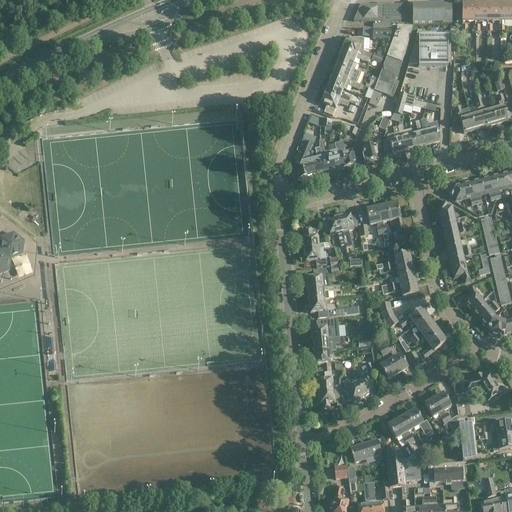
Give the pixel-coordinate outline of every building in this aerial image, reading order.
[(391,22),(401,22),(401,6),(391,6),(391,3),(377,3),(377,6),(360,6),(354,22),(373,23),(373,27),(391,28),(391,22)] [(451,23),(451,5),(412,6),(412,24),(451,23)] [(475,5),(462,5),(462,22),(475,22),(475,5)] [(487,5),(475,5),(475,22),(480,22),(487,22),(487,5)] [(499,22),(499,5),(487,5),(487,22),(499,22)] [(499,22),(511,22),(511,5),(499,5),(499,22)] [(379,79),(378,80),(376,84),(369,104),(376,107),(378,103),(381,94),(393,98),(398,83),(395,81),(404,56),(412,28),(398,27),(379,79)] [(390,41),(390,31),(372,30),(371,40),(390,41)] [(409,67),(409,66),(434,66),(434,33),(417,34),(408,66),(409,67)] [(451,67),(450,33),(434,33),(434,66),(450,66),(450,67),(451,67)] [(362,51),(363,51),(364,39),(353,38),(352,41),(347,39),(343,49),(370,59),(372,55),(362,51)] [(368,63),(370,59),(343,49),(339,58),(354,64),(356,65),(358,59),(368,63)] [(376,57),(382,59),(384,53),(378,51),(376,57)] [(380,65),(382,59),(376,57),(373,56),(371,62),(380,65)] [(356,65),(354,64),(339,58),(333,75),(356,84),(360,73),(354,71),(356,65)] [(472,65),(454,66),(454,71),(461,70),(461,80),(473,79),(472,65)] [(329,84),(343,90),(346,91),(348,86),(359,90),(361,86),(356,84),(333,75),(329,84)] [(494,83),(497,92),(503,91),(501,82),(494,83)] [(343,98),(340,97),(343,90),(329,84),(325,94),(349,103),(350,99),(343,96),(343,98)] [(332,116),(335,109),(336,109),(338,102),(340,103),(340,104),(347,107),(349,103),(325,94),(321,104),(326,106),(324,113),(332,116)] [(400,94),(394,114),(402,116),(404,106),(407,96),(400,94)] [(496,124),(507,121),(502,102),(504,102),(502,95),(497,97),(498,103),(499,103),(500,107),(492,109),(496,124)] [(407,96),(404,106),(409,107),(410,106),(413,107),(414,102),(415,98),(407,96)] [(479,96),(476,97),(485,128),(496,124),(492,109),(486,111),(485,107),(483,108),(479,96)] [(474,98),(478,113),(470,116),(474,131),(485,128),(476,97),(474,98)] [(459,119),(463,134),(474,131),(470,116),(462,118),(461,114),(459,108),(454,109),(456,115),(458,115),(459,119)] [(320,128),(320,120),(311,116),(309,123),(320,128)] [(321,119),(320,127),(331,128),(331,123),(321,119)] [(383,119),(381,123),(379,128),(385,131),(389,122),(383,119)] [(427,147),(423,133),(422,128),(421,122),(416,123),(419,133),(412,135),(416,151),(422,150),(421,148),(427,147)] [(351,127),(349,133),(355,136),(358,130),(351,127)] [(404,153),(398,128),(398,127),(393,128),(395,134),(387,136),(391,151),(389,151),(390,156),(404,153)] [(416,151),(412,135),(411,130),(403,132),(402,127),(398,128),(404,153),(409,151),(410,153),(416,151)] [(438,141),(435,130),(423,133),(427,147),(432,145),(433,147),(436,146),(438,141)] [(319,149),(326,174),(331,173),(331,171),(335,170),(330,151),(324,152),(321,139),(319,140),(318,146),(319,149)] [(379,141),(369,143),(370,145),(362,147),(364,153),(362,154),(364,162),(366,162),(367,163),(378,161),(378,159),(375,149),(381,148),(379,141)] [(299,164),(296,172),(297,178),(299,180),(315,176),(311,161),(309,151),(312,145),(306,142),(298,164),(299,164)] [(345,169),(351,168),(351,166),(355,165),(352,151),(344,153),(343,150),(345,150),(343,143),(339,144),(345,169)] [(339,144),(335,145),(336,149),(330,151),(335,170),(339,169),(340,170),(345,169),(339,144)] [(315,150),(317,157),(318,157),(319,159),(311,161),(315,176),(319,174),(320,176),(326,174),(319,149),(315,150)] [(511,184),(509,174),(500,176),(503,190),(509,189),(509,192),(510,191),(511,195),(511,184)] [(501,199),(499,192),(503,190),(500,176),(490,179),(496,201),(501,199)] [(484,195),(489,194),(491,202),(496,201),(490,179),(481,181),(484,195)] [(482,204),(480,196),(484,195),(481,181),(471,183),(477,205),(482,204)] [(465,200),(469,199),(471,207),(477,205),(471,183),(461,186),(465,200)] [(465,200),(461,186),(452,188),(446,197),(452,200),(452,199),(454,199),(455,202),(465,200)] [(454,219),(452,207),(449,207),(448,205),(449,205),(444,202),(438,210),(441,222),(454,219)] [(390,221),(397,220),(398,224),(397,224),(398,231),(403,230),(397,204),(386,207),(390,221)] [(390,221),(386,207),(376,209),(382,235),(386,234),(385,227),(383,227),(382,223),(390,221)] [(366,212),(369,226),(377,224),(378,228),(377,229),(378,236),(382,235),(376,209),(366,212)] [(352,247),(348,231),(353,230),(349,215),(348,216),(347,215),(343,216),(343,217),(338,218),(345,246),(345,249),(352,247)] [(330,236),(337,234),(340,247),(345,246),(338,218),(333,219),(332,219),(329,220),(328,221),(326,221),(330,236)] [(465,229),(464,224),(458,225),(458,226),(456,227),(454,219),(441,222),(443,233),(465,229)] [(361,238),(369,237),(366,227),(359,228),(361,238)] [(460,242),(458,234),(460,233),(460,234),(466,233),(465,229),(443,233),(446,245),(460,242)] [(319,249),(317,231),(311,232),(311,231),(303,232),(304,239),(302,239),(302,240),(301,242),(302,245),(303,246),(303,251),(319,249)] [(0,273),(7,271),(9,259),(20,255),(22,243),(13,235),(2,239),(0,238),(0,273)] [(406,244),(404,236),(394,239),(395,246),(406,244)] [(470,252),(469,247),(463,248),(464,249),(461,250),(460,242),(446,245),(449,256),(470,252)] [(320,261),(319,249),(303,251),(303,252),(303,253),(303,256),(304,257),(304,263),(314,262),(315,269),(322,268),(322,266),(326,266),(326,260),(320,261)] [(465,265),(463,257),(465,257),(465,258),(471,256),(470,252),(449,256),(451,268),(465,265)] [(408,253),(393,257),(395,263),(391,263),(392,268),(410,264),(408,253)] [(490,274),(487,261),(481,262),(483,270),(485,275),(490,274)] [(26,263),(11,267),(15,284),(30,280),(26,263)] [(398,277),(413,274),(410,264),(392,268),(393,272),(397,271),(398,277)] [(451,268),(454,280),(462,278),(465,284),(470,281),(467,276),(465,265),(451,268)] [(313,278),(306,279),(307,284),(306,285),(306,288),(307,289),(307,290),(327,288),(326,271),(323,271),(323,270),(312,271),(313,278)] [(397,288),(415,284),(413,274),(398,277),(399,283),(396,284),(397,288)] [(401,292),(402,298),(417,295),(415,284),(397,288),(398,293),(401,292)] [(328,293),(339,292),(339,287),(327,288),(307,290),(308,295),(307,297),(307,300),(308,301),(308,302),(324,300),(324,301),(329,300),(328,293)] [(464,301),(472,310),(483,302),(475,293),(476,292),(473,287),(468,290),(471,296),(464,301)] [(310,314),(317,313),(317,320),(359,316),(358,309),(334,311),(334,306),(324,307),(324,301),(324,300),(308,302),(309,303),(308,305),(308,308),(309,309),(310,314)] [(489,306),(488,308),(483,302),(472,310),(480,319),(496,306),(493,302),(489,306)] [(389,303),(379,306),(381,314),(391,310),(389,303)] [(495,313),(499,309),(496,306),(480,319),(488,329),(495,317),(493,314),(494,312),(495,313)] [(394,311),(397,318),(405,314),(402,307),(394,311)] [(427,318),(421,309),(399,325),(402,329),(408,324),(411,321),(415,327),(427,318)] [(381,314),(385,323),(394,317),(391,310),(381,314)] [(390,330),(392,328),(398,323),(394,317),(385,323),(390,330)] [(511,334),(509,321),(505,322),(495,317),(488,329),(487,330),(489,331),(488,334),(500,339),(501,336),(503,337),(503,336),(511,334)] [(418,337),(433,326),(427,318),(415,327),(419,332),(416,334),(418,337)] [(312,341),(313,341),(328,340),(339,339),(337,320),(317,322),(317,329),(311,330),(312,335),(311,336),(311,339),(312,341)] [(424,339),(427,344),(440,335),(433,326),(418,337),(421,341),(424,339)] [(412,342),(418,337),(416,334),(409,338),(412,342)] [(431,349),(422,356),(424,359),(446,343),(440,335),(427,344),(431,349)] [(418,337),(412,342),(414,345),(421,341),(418,337)] [(313,347),(312,348),(313,351),(314,352),(314,353),(329,352),(335,352),(334,345),(339,344),(339,339),(328,340),(313,341),(313,347)] [(314,353),(314,355),(313,356),(313,359),(314,360),(315,365),(325,364),(326,371),(331,371),(329,352),(314,353)] [(407,357),(413,366),(419,362),(414,353),(407,357)] [(394,368),(397,375),(408,369),(400,356),(394,359),(393,357),(392,357),(390,354),(386,356),(394,368)] [(386,364),(380,368),(387,381),(397,375),(394,368),(386,356),(383,358),(385,362),(386,364)] [(361,369),(362,371),(358,374),(361,380),(356,384),(363,397),(365,396),(366,396),(369,395),(369,393),(374,391),(366,378),(368,377),(369,374),(365,367),(361,369)] [(317,386),(316,388),(317,391),(318,392),(318,393),(333,392),(339,391),(340,391),(340,387),(335,387),(335,389),(333,389),(331,373),(324,374),(325,380),(317,381),(317,386)] [(501,393),(499,392),(500,390),(498,388),(497,387),(493,382),(494,379),(491,374),(488,374),(483,377),(482,375),(474,381),(464,383),(466,393),(476,391),(477,394),(481,391),(488,402),(501,393)] [(345,389),(341,391),(342,404),(351,399),(353,403),(358,400),(359,400),(362,399),(362,398),(363,397),(356,384),(351,386),(347,380),(342,383),(345,387),(344,387),(345,389)] [(318,398),(318,399),(318,402),(319,404),(319,405),(321,405),(322,412),(329,411),(329,404),(334,404),(336,403),(337,407),(341,407),(339,391),(333,392),(318,393),(318,398)] [(443,395),(434,400),(444,416),(446,415),(444,412),(451,407),(443,395)] [(440,418),(444,416),(434,400),(425,405),(432,418),(438,415),(440,418)] [(458,420),(470,418),(468,404),(456,405),(458,420)] [(410,424),(413,429),(419,426),(425,436),(432,432),(426,422),(423,424),(415,411),(406,416),(410,424)] [(408,432),(413,429),(410,424),(406,416),(397,422),(404,435),(406,438),(410,436),(408,432)] [(451,420),(447,423),(450,428),(453,432),(458,430),(457,417),(451,420)] [(404,435),(397,422),(387,427),(395,440),(400,437),(402,440),(406,438),(404,435)] [(466,422),(457,423),(462,462),(475,460),(471,427),(472,427),(471,422),(466,422)] [(511,428),(511,423),(495,425),(496,432),(490,433),(484,434),(485,440),(511,436),(511,428)] [(410,436),(406,438),(410,445),(414,452),(418,450),(414,442),(410,436)] [(511,436),(485,440),(486,446),(492,445),(492,446),(498,445),(499,451),(511,449),(511,436)] [(402,440),(412,457),(416,454),(414,452),(410,445),(406,438),(402,440)] [(376,441),(350,449),(355,464),(381,455),(376,441)] [(398,457),(393,446),(386,450),(391,460),(398,457)] [(386,464),(388,482),(389,489),(389,490),(405,488),(405,483),(420,481),(418,455),(417,455),(402,462),(386,464)] [(464,463),(428,466),(429,489),(435,489),(435,485),(465,483),(464,463)] [(347,479),(346,467),(334,468),(335,480),(347,479)] [(349,484),(356,484),(355,480),(354,480),(353,468),(347,469),(349,484)] [(505,490),(502,475),(492,477),(495,492),(505,490)] [(492,480),(485,481),(483,482),(487,499),(496,497),(492,480)] [(342,499),(344,491),(342,490),(342,488),(336,486),(333,504),(331,504),(329,509),(334,510),(333,511),(345,511),(348,501),(348,500),(347,500),(346,500),(342,499)] [(389,490),(389,489),(381,489),(383,501),(390,501),(389,490)] [(508,511),(504,492),(500,493),(501,500),(500,500),(500,499),(480,504),(481,511),(508,511)] [(423,498),(424,509),(415,510),(415,511),(430,511),(430,498),(423,498)] [(443,511),(443,508),(437,509),(436,498),(430,498),(430,511),(443,511)] [(443,511),(457,511),(457,507),(456,507),(456,499),(450,500),(450,502),(443,502),(444,508),(443,508),(443,511)] [(365,505),(358,506),(358,511),(370,511),(370,504),(369,501),(365,502),(365,505)] [(374,501),(369,501),(370,504),(370,511),(383,511),(383,503),(375,504),(375,501),(374,501)] [(415,511),(415,510),(409,510),(408,505),(410,505),(410,502),(402,503),(403,511),(402,511),(415,511)]
